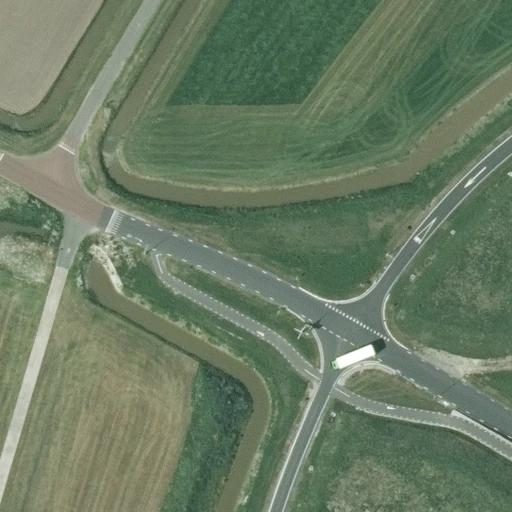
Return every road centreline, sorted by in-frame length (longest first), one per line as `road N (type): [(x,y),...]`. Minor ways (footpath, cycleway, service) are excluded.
road 1 (tertiary): [(348,333),(246,277),(44,189)]
road 2 (track): [(84,212),(0,498)]
road 3 (trunk): [(511,147),(462,190),(348,333)]
road 4 (unclassified): [(44,189),(153,0)]
road 5 (trunk): [(348,333),(277,511)]
road 6 (secondary): [(511,424),(348,333)]
